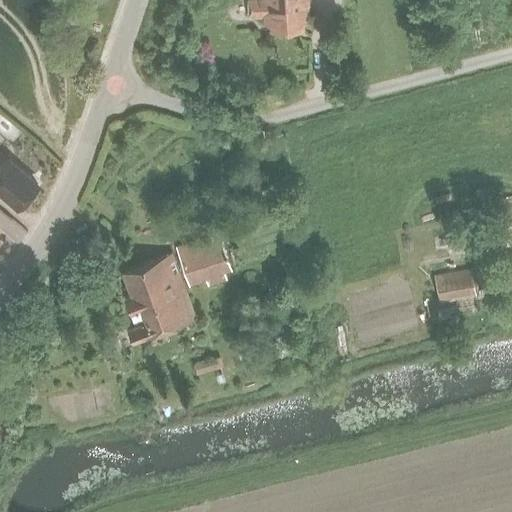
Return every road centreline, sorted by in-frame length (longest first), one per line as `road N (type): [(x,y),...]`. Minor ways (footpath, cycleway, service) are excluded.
road 1 (unclassified): [(110,88),(242,122),(511,57)]
road 2 (tertiary): [(0,302),(58,221),(110,88)]
